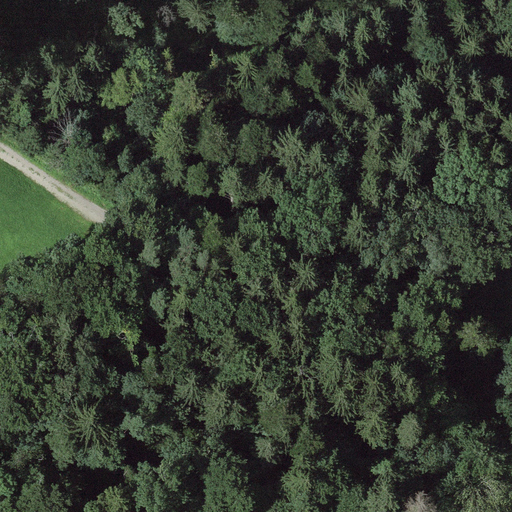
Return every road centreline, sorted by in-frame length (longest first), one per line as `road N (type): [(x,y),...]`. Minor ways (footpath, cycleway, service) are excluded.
road 1 (track): [(511,239),(459,282),(340,289),(167,246),(134,255),(0,328)]
road 2 (track): [(167,246),(0,140)]
